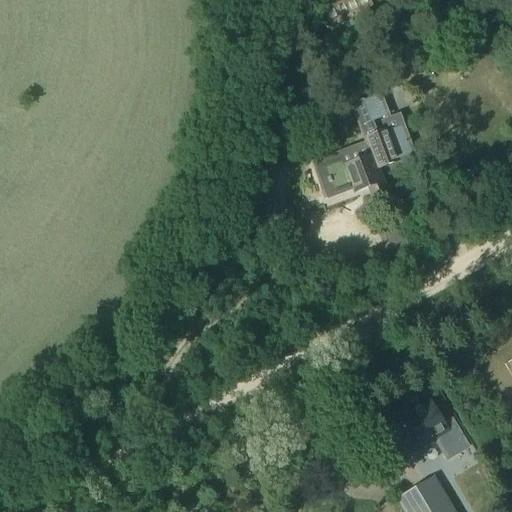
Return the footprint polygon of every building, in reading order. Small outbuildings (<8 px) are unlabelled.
[(369,0),(342,0),(321,9),(330,32),(375,14),(369,0)] [(335,37),(323,43),(327,50),(338,45),(335,37)] [(412,155),(402,128),(387,133),(386,132),(376,136),(371,123),(386,117),(379,97),(352,107),(365,141),(371,158),(344,168),(342,162),(323,170),(334,198),(353,191),(355,195),(370,189),(376,204),(387,200),(376,170),(398,162),(397,161),(412,155)] [(288,178),(266,174),(261,209),(282,213),(288,178)] [(429,403),(403,418),(421,449),(447,433),(429,403)] [(451,511),(432,480),(398,501),(404,511),(451,511)]
